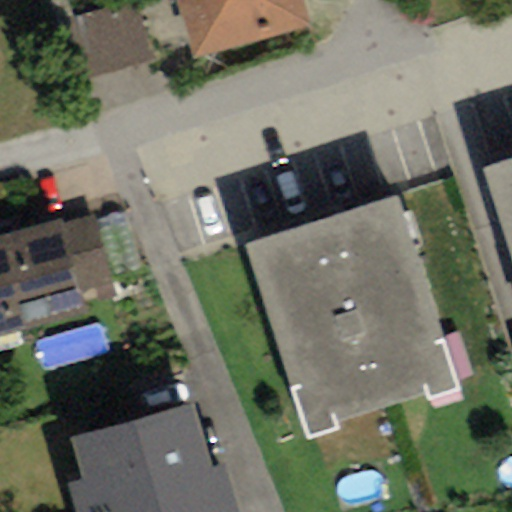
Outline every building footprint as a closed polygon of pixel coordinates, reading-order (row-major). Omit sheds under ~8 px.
[(134,0),(68,21),(87,80),(152,60),(134,0)] [(304,0),(178,0),(195,57),(311,23),(304,0)] [(511,157),(483,167),(511,256),(511,157)] [(394,195),(244,244),(307,437),(338,427),(335,417),(424,388),(426,395),(457,385),(394,195)] [(63,227),(81,294),(115,285),(92,217),(63,227)] [(0,236),(0,337),(86,313),(81,294),(63,227),(60,219),(0,236)] [(69,486),(77,511),(233,511),(220,467),(211,470),(191,406),(72,441),(84,481),(69,486)]
